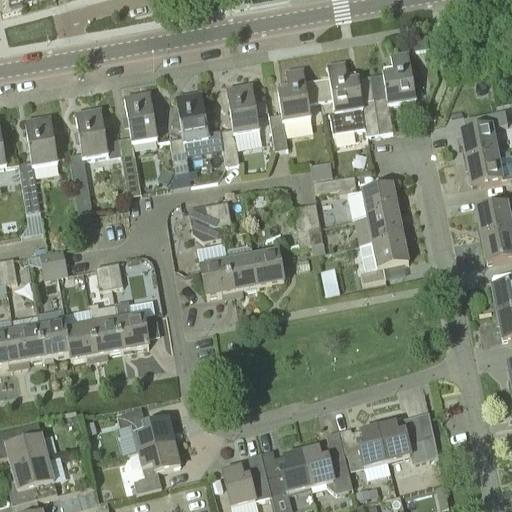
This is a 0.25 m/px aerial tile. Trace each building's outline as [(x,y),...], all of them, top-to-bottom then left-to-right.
[(0,0),(0,14),(48,1),(47,0),(0,0)] [(413,43),(415,56),(429,54),(427,41),(413,43)] [(371,84),(379,140),(392,138),(389,113),(417,108),(417,106),(415,106),(409,59),(390,62),(393,80),(371,84)] [(320,106),(333,104),(335,120),(330,120),(333,139),(365,134),(366,142),(379,140),(371,84),(347,87),(346,81),(344,69),(327,72),(329,83),(316,85),(320,106)] [(316,85),(304,87),(302,77),(303,77),(303,76),(285,79),(285,80),(287,90),(278,92),(278,98),(276,98),(280,119),(268,121),(274,158),(287,155),(283,129),(312,126),(312,123),(310,123),(307,108),(320,106),(316,85)] [(220,138),(223,157),(226,172),(239,170),(234,142),(260,139),(260,138),(259,138),(256,119),(254,108),(251,93),(252,93),(226,97),(232,136),(220,138)] [(118,147),(120,160),(124,181),(127,203),(141,200),(137,178),(132,151),(158,147),(158,146),(157,146),(150,101),(124,105),(130,145),(118,147)] [(188,178),(184,150),(207,146),(201,101),(175,105),(181,144),(169,146),(175,180),(188,178)] [(120,160),(118,147),(107,149),(101,117),(102,117),(102,116),(75,120),(81,158),(69,160),(78,220),(92,218),(84,166),(120,160)] [(51,125),(51,124),(25,128),(30,167),(18,169),(26,220),(40,218),(34,174),(60,171),(60,169),(58,169),(50,125),(51,125)] [(466,165),(498,159),(493,132),(460,139),(466,165)] [(498,159),(466,165),(471,193),(504,186),(511,183),(511,162),(509,161),(508,157),(498,159)] [(156,184),(167,189),(173,178),(162,172),(156,184)] [(336,185),(314,188),(313,189),(314,200),(337,197),(338,199),(346,198),(357,197),(355,183),(336,185)] [(352,226),(354,226),(398,217),(393,191),(361,198),(361,197),(357,197),(346,198),(352,226)] [(216,211),(220,233),(231,231),(227,209),(216,211)] [(482,243),(511,236),(511,228),(508,210),(477,216),(482,243)] [(222,245),(220,233),(216,211),(204,213),(188,215),(192,240),(202,248),(222,245)] [(304,213),(310,251),(323,249),(320,234),(315,211),(304,213)] [(300,252),(310,251),(304,213),(293,215),(300,252)] [(371,249),(403,243),(398,217),(354,226),(359,252),(371,249)] [(511,236),(482,243),(487,270),(511,264),(511,236)] [(371,249),(359,252),(365,278),(360,279),(362,291),(386,286),(384,275),(409,270),(403,243),(371,249)] [(232,298),(226,267),(223,249),(197,254),(206,303),(232,298)] [(257,294),(252,262),(250,252),(247,251),(228,255),(226,257),(228,267),(226,267),(232,298),(257,294)] [(42,273),(65,269),(63,257),(40,262),(42,273)] [(252,262),(257,294),(284,289),(278,257),(252,262)] [(298,265),(300,275),(309,274),(307,263),(298,265)] [(2,267),(5,290),(17,288),(13,265),(2,267)] [(65,269),(42,273),(45,285),(67,280),(65,269)] [(30,282),(28,270),(20,271),(22,283),(30,282)] [(107,271),(112,295),(122,293),(119,270),(107,271)] [(99,297),(112,295),(107,271),(96,273),(99,297)] [(336,287),(323,289),(325,302),(339,300),(336,287)] [(511,289),(492,293),(497,320),(511,316),(511,289)] [(114,310),(115,312),(123,357),(150,352),(144,322),(131,324),(128,308),(123,309),(121,299),(114,300),(116,310),(114,310)] [(123,357),(115,312),(99,314),(98,310),(88,312),(89,314),(91,330),(97,361),(123,357)] [(70,366),(97,361),(91,330),(89,314),(64,318),(67,334),(67,335),(66,335),(70,360),(69,360),(70,366)] [(67,334),(64,318),(63,315),(36,320),(36,321),(39,333),(44,365),(69,360),(70,360),(66,335),(67,335),(67,334)] [(511,316),(497,320),(503,348),(511,345),(511,316)] [(18,369),(44,365),(39,333),(36,321),(11,325),(13,337),(18,369)] [(0,372),(18,369),(13,337),(11,325),(0,326),(0,372)] [(173,448),(174,448),(169,426),(146,432),(142,416),(118,422),(120,433),(132,430),(134,440),(132,440),(137,458),(173,448)] [(378,432),(387,470),(411,464),(412,471),(429,467),(418,421),(378,432)] [(93,426),(85,428),(88,440),(96,438),(93,426)] [(11,474),(48,464),(42,441),(39,429),(0,439),(0,464),(0,466),(8,464),(11,474)] [(362,476),(387,470),(378,432),(352,439),(351,435),(338,438),(344,463),(347,462),(350,477),(361,474),(362,476)] [(352,495),(344,463),(338,438),(326,440),(329,452),(302,458),(311,495),(327,491),(336,499),(352,495)] [(173,448),(137,458),(141,477),(143,476),(145,484),(134,488),(137,499),(161,493),(158,480),(159,480),(159,478),(180,473),(174,448),(173,448)] [(311,495),(302,458),(276,465),(274,456),(260,459),(267,485),(272,504),(274,511),(290,511),(288,500),(311,495)] [(231,511),(239,511),(272,504),(267,485),(260,459),(248,462),(250,471),(223,477),(231,511)] [(13,511),(57,500),(54,489),(55,488),(48,464),(11,474),(14,486),(6,488),(13,511)] [(219,483),(210,485),(213,498),(223,496),(219,483)] [(367,494),(355,497),(357,506),(370,503),(367,494)] [(38,511),(37,506),(58,500),(57,500),(13,511),(12,511),(38,511)]
